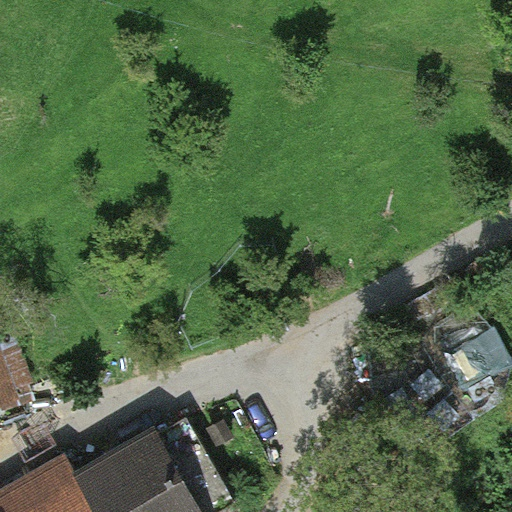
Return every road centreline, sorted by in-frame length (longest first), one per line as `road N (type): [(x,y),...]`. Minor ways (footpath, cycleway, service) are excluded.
road 1 (track): [(511,221),(300,362),(311,494),(298,511)]
road 2 (track): [(0,447),(213,371),(300,362)]
